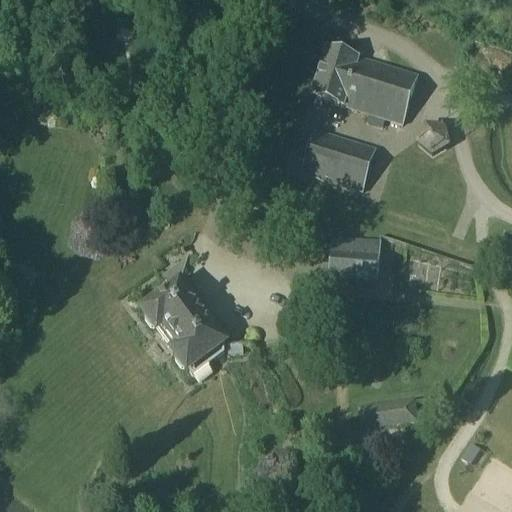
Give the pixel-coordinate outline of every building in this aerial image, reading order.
[(417,81),(324,52),(309,101),(402,131),(417,81)] [(421,133),(418,150),(432,157),(445,148),(434,133),(421,133)] [(315,137),(302,179),(362,198),(375,155),(315,137)] [(332,243),(330,281),(377,284),(379,246),(332,243)] [(160,282),(169,296),(142,315),(144,324),(150,331),(157,336),(165,330),(180,352),(174,357),(176,360),(175,365),(181,373),(188,376),(191,381),(192,379),(197,385),(226,364),(223,348),(207,326),(209,324),(198,310),(197,311),(180,288),(182,280),(168,275),(160,282)] [(363,411),(365,433),(416,427),(414,404),(363,411)] [(469,448),(460,463),(468,468),(478,453),(469,448)]
